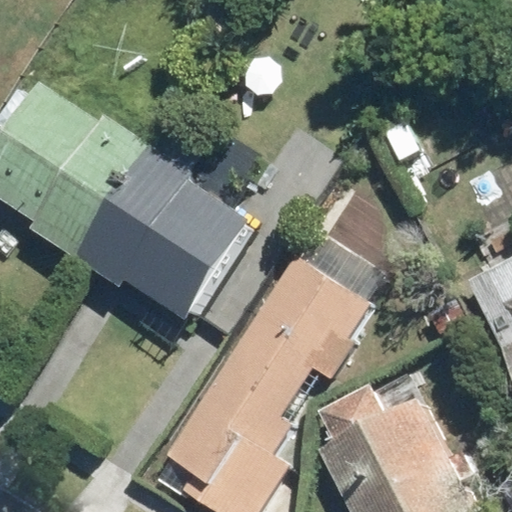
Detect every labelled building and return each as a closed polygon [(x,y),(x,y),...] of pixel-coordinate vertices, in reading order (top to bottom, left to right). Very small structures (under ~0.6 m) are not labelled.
[(217,4),(208,2),(198,5),(192,12),(190,22),(193,31),(200,38),(210,40),(219,37),(226,30),(228,20),(225,11),(217,4)] [(44,85),(0,155),(0,194),(46,223),(39,233),(133,291),(137,284),(201,324),(263,225),(198,185),(205,175),(115,119),(111,126),(44,85)] [(273,290),(170,458),(204,478),(191,499),(212,511),(243,511),(249,503),(263,511),(271,511),(301,464),(287,455),(307,423),(299,419),(330,369),(343,377),(364,344),(387,306),(306,257),(282,295),(273,290)] [(511,266),(482,283),(511,339),(511,266)] [(348,443),(333,450),(363,511),(484,511),(432,403),(400,419),(385,387),(333,412),(348,443)]
